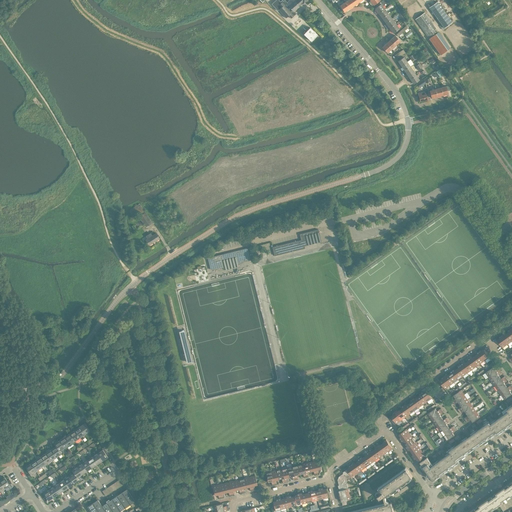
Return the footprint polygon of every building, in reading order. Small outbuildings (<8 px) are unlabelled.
[(278,0),(275,0),(271,4),(277,11),(279,10),(286,18),(288,16),(291,18),(296,14),(294,11),(300,7),(299,6),(303,3),(306,0),(289,0),(287,2),(284,0),(283,1),(282,0),(280,2),(278,0)] [(350,0),(348,0),(345,2),(349,9),(354,5),(350,0)] [(345,2),(340,5),(344,12),(349,9),(345,2)] [(444,28),(452,22),(437,2),(429,8),(444,28)] [(378,13),(385,8),(381,4),(375,8),(378,13)] [(388,13),(385,9),(385,8),(378,13),(382,18),(388,13)] [(434,30),(436,29),(424,12),(415,19),(429,38),(441,55),(450,48),(438,32),(436,33),(434,30)] [(392,18),(388,14),(388,13),(382,18),(385,23),(392,18)] [(395,23),(392,18),(385,23),(389,27),(395,23)] [(399,28),(396,23),(395,23),(389,27),(393,33),(399,28)] [(406,26),(396,35),(398,37),(408,28),(406,26)] [(311,41),(317,35),(318,35),(310,27),(304,34),(311,41)] [(396,45),(400,41),(395,35),(391,39),(396,45)] [(392,49),(396,45),(391,39),(386,43),(392,49)] [(387,53),(392,49),(386,43),(382,47),(387,53)] [(404,57),(398,61),(401,65),(407,61),(404,57)] [(407,61),(401,65),(404,70),(410,66),(407,61)] [(410,66),(404,70),(407,75),(413,71),(410,66)] [(413,71),(407,75),(410,79),(416,75),(413,71)] [(416,75),(410,79),(413,84),(419,80),(416,75)] [(424,79),(417,84),(419,87),(425,83),(424,79)] [(426,94),(425,94),(424,91),(421,92),(418,93),(420,101),(428,99),(426,94)] [(145,212),(139,204),(129,211),(132,216),(136,213),(139,217),(146,227),(152,223),(145,212)] [(304,246),(321,241),(319,232),(317,233),(317,230),(299,234),(301,240),(273,247),(275,256),(304,248),(304,246)] [(146,236),(147,239),(145,240),(149,245),(160,239),(156,233),(152,235),(151,233),(146,236)] [(250,260),(247,248),(208,258),(211,270),(223,267),(224,270),(239,266),(238,263),(250,260)] [(183,331),(179,332),(186,362),(191,361),(183,331)] [(511,341),(506,334),(504,335),(503,334),(501,335),(507,344),(511,341)] [(507,344),(501,335),(499,337),(500,338),(497,340),(502,348),(507,344)] [(480,350),(478,351),(485,360),(490,357),(484,349),(481,351),(480,350)] [(478,354),(475,356),(481,363),(485,360),(478,351),(477,353),(478,354)] [(481,363),(475,356),(473,358),(472,356),(470,358),(476,367),(481,363)] [(469,360),(466,362),(472,370),(476,367),(470,358),(468,359),(469,360)] [(472,370),(466,362),(464,364),(463,362),(461,364),(467,373),(472,370)] [(467,373),(461,364),(459,365),(460,367),(457,368),(463,376),(467,373)] [(495,370),(493,367),(485,372),(489,377),(500,369),(498,367),(495,370)] [(454,369),(452,370),(458,379),(463,376),(457,368),(455,370),(454,369)] [(500,369),(489,377),(492,381),(499,376),(498,374),(501,371),(500,369)] [(451,373),(448,375),(454,382),(458,379),(452,370),(450,372),(451,373)] [(445,375),(443,377),(450,386),(454,382),(448,375),(446,377),(445,375)] [(501,379),(499,376),(492,381),(495,386),(506,378),(505,376),(501,379)] [(442,379),(439,381),(445,389),(450,386),(443,377),(441,378),(442,379)] [(506,385),(504,382),(508,380),(506,378),(495,386),(498,390),(506,385)] [(501,395),(511,386),(511,385),(507,387),(506,385),(498,390),(501,395)] [(511,386),(501,395),(504,399),(511,394),(510,391),(511,389),(511,386)] [(461,390),(453,395),(455,398),(451,401),(453,403),(464,394),(461,390)] [(432,398),(426,391),(424,392),(423,391),(421,392),(427,401),(432,398)] [(427,401),(421,392),(419,394),(420,395),(417,397),(423,405),(427,401)] [(460,404),(467,399),(464,394),(453,403),(454,405),(458,402),(460,404)] [(414,397),(412,399),(418,408),(423,405),(417,397),(415,399),(414,397)] [(411,402),(409,403),(414,411),(418,408),(412,399),(410,400),(411,402)] [(459,411),(470,403),(467,399),(460,404),(461,407),(458,409),(459,411)] [(405,404),(403,405),(410,414),(414,411),(409,403),(406,405),(405,404)] [(466,413),(474,408),(470,403),(459,411),(461,413),(464,411),(466,413)] [(410,414),(403,405),(401,406),(402,408),(400,410),(405,417),(410,414)] [(437,411),(435,408),(428,414),(431,418),(442,410),(441,408),(437,411)] [(465,420),(477,412),(474,408),(466,413),(468,416),(464,418),(465,420)] [(396,410),(395,411),(401,420),(405,417),(400,410),(397,411),(396,410)] [(442,410),(431,418),(434,423),(442,417),(440,415),(444,412),(442,410)] [(396,424),(401,420),(395,411),(393,413),(394,414),(391,416),(396,424)] [(508,411),(490,424),(495,431),(496,433),(504,427),(505,429),(508,427),(507,426),(511,421),(511,416),(508,411)] [(477,412),(465,420),(467,422),(471,419),(472,422),(480,417),(477,412)] [(443,420),(442,417),(434,423),(437,427),(449,419),(447,417),(443,420)] [(448,426),(446,424),(450,421),(449,419),(437,427),(440,431),(448,426)] [(489,422),(471,435),(469,436),(475,445),(477,444),(485,438),(486,439),(488,438),(488,436),(495,431),(490,424),(489,422)] [(85,423),(79,426),(84,434),(85,434),(87,432),(87,433),(90,431),(85,423)] [(79,426),(74,430),(79,437),(80,437),(82,436),(82,437),(85,434),(84,434),(79,426)] [(443,436),(455,428),(453,426),(450,428),(448,426),(440,431),(443,436)] [(455,428),(443,436),(447,440),(454,435),(452,432),(456,430),(455,428)] [(406,429),(399,434),(401,437),(399,438),(401,440),(410,433),(406,429)] [(74,430),(69,433),(74,441),(75,440),(77,439),(77,440),(80,438),(80,437),(79,437),(74,430)] [(69,433),(64,437),(69,444),(70,444),(72,443),(75,441),(75,440),(74,441),(69,433)] [(410,433),(401,440),(402,442),(404,441),(405,443),(413,438),(410,433)] [(469,436),(467,438),(449,451),(450,453),(455,459),(463,454),(464,455),(466,453),(466,452),(473,446),(475,445),(469,436)] [(64,437),(59,440),(64,447),(65,447),(67,446),(67,447),(70,445),(70,444),(69,444),(64,437)] [(413,438),(405,443),(407,446),(406,447),(407,449),(416,442),(413,438)] [(393,448),(386,439),(384,441),(385,442),(383,444),(388,451),(393,448)] [(54,444),(56,446),(59,451),(62,454),(64,452),(62,450),(65,448),(65,447),(64,447),(59,440),(54,444)] [(416,442),(407,449),(408,451),(410,450),(412,452),(419,447),(416,442)] [(388,451),(383,444),(380,446),(379,444),(377,446),(384,455),(388,451)] [(56,446),(51,449),(56,457),(58,455),(59,456),(62,454),(59,451),(56,446)] [(376,448),(374,450),(379,458),(384,455),(377,446),(375,447),(376,448)] [(419,447),(412,452),(413,454),(412,455),(413,457),(422,451),(419,447)] [(51,449),(46,453),(51,460),(53,459),(54,459),(57,457),(56,457),(51,449)] [(108,457),(103,449),(100,451),(100,450),(97,452),(97,453),(102,460),(108,457)] [(370,450),(368,452),(375,461),(379,458),(374,450),(371,452),(370,450)] [(422,451),(413,457),(415,459),(416,458),(418,461),(426,456),(422,451)] [(375,461),(368,452),(366,453),(367,455),(365,456),(370,464),(375,461)] [(46,453),(41,456),(46,464),(46,463),(48,462),(49,463),(52,461),(51,460),(46,453)] [(97,453),(95,454),(92,456),(97,464),(102,460),(97,453)] [(450,453),(433,465),(439,474),(447,469),(447,470),(448,469),(450,468),(449,467),(457,461),(455,459),(450,453)] [(41,456),(36,460),(41,467),(43,465),(44,466),(47,464),(46,463),(46,464),(41,456)] [(97,464),(92,456),(90,458),(90,457),(87,459),(87,460),(92,467),(97,464)] [(370,464),(365,456),(362,458),(361,457),(360,458),(366,467),(370,464)] [(427,457),(420,462),(433,480),(440,475),(439,474),(433,465),(427,457)] [(359,461),(356,463),(361,470),(366,467),(360,458),(358,459),(359,461)] [(36,460),(31,463),(36,470),(38,469),(38,470),(41,468),(41,467),(36,460)] [(87,460),(85,461),(85,460),(82,463),(87,471),(92,467),(87,460)] [(317,475),(313,461),(308,462),(310,471),(313,471),(314,475),(317,475)] [(25,467),(30,474),(33,472),(33,473),(36,471),(36,470),(31,463),(25,467)] [(87,471),(82,463),(80,465),(79,464),(76,466),(77,467),(82,474),(87,471)] [(361,470),(356,463),(353,465),(352,463),(350,465),(357,474),(361,470)] [(306,477),(303,464),(297,465),(300,474),(303,473),(304,478),(306,477)] [(350,467),(347,469),(353,477),(357,474),(350,465),(349,466),(350,467)] [(295,480),(292,466),(287,468),(289,477),(292,476),(293,480),(295,480)] [(82,474),(77,467),(75,468),(74,467),(71,469),(74,473),(77,477),(82,474)] [(386,495),(410,478),(413,476),(407,468),(380,488),(381,489),(376,492),(380,498),(382,497),(383,504),(352,511),(393,511),(394,511),(392,502),(387,504),(386,500),(388,498),(386,495)] [(282,469),(276,470),(279,479),(281,479),(283,483),(285,482),(282,469)] [(339,476),(338,478),(347,482),(348,480),(353,477),(347,469),(342,472),(343,473),(339,476)] [(274,485),(271,471),(266,473),(268,482),(271,481),(272,486),(274,485)] [(74,473),(72,474),(71,473),(68,475),(69,476),(74,483),(79,480),(77,477),(74,473)] [(74,483),(69,476),(67,478),(66,477),(63,479),(64,480),(64,479),(69,487),(74,483)] [(14,486),(9,479),(7,480),(5,477),(0,480),(0,481),(5,489),(9,486),(10,488),(14,486)] [(249,477),(244,478),(246,487),(249,487),(250,491),(253,490),(249,477)] [(347,482),(338,478),(338,480),(339,485),(338,485),(339,491),(348,489),(347,483),(347,482)] [(64,479),(64,480),(62,481),(61,480),(58,482),(59,483),(64,490),(69,487),(64,479)] [(242,493),(239,480),(234,481),(236,490),(239,489),(240,494),(242,493)] [(511,481),(504,487),(500,490),(507,499),(511,495),(511,494),(511,481)] [(232,496),(228,482),(223,483),(225,492),(228,492),(229,496),(232,496)] [(64,490),(59,483),(56,484),(56,483),(53,486),(54,486),(59,494),(64,490)] [(218,494),(219,499),(221,498),(218,485),(212,486),(215,495),(218,494)] [(54,486),(53,486),(51,488),(51,487),(48,489),(48,490),(49,490),(54,497),(59,494),(54,486)] [(328,497),(326,488),(323,489),(322,487),(320,488),(323,499),(328,497)] [(135,501),(127,490),(127,489),(122,492),(122,493),(129,504),(135,501)] [(49,490),(48,490),(46,491),(46,490),(43,492),(48,501),(54,497),(49,490)] [(500,490),(484,502),(490,511),(498,504),(503,511),(506,509),(501,502),(507,499),(500,490)] [(129,504),(122,493),(122,492),(117,496),(117,497),(124,507),(129,504)] [(296,505),(294,496),(291,497),(291,495),(288,496),(291,507),(296,505)] [(124,507),(117,497),(117,496),(112,499),(112,500),(119,511),(124,507)] [(117,511),(119,511),(112,500),(112,499),(107,503),(113,511),(117,511)] [(98,500),(92,503),(93,504),(98,511),(104,511),(105,511),(103,507),(102,506),(98,500)] [(487,511),(490,511),(484,502),(469,511),(487,511)] [(98,511),(93,504),(92,503),(87,507),(91,511),(98,511)] [(113,511),(107,503),(102,506),(103,507),(105,511),(113,511)]
